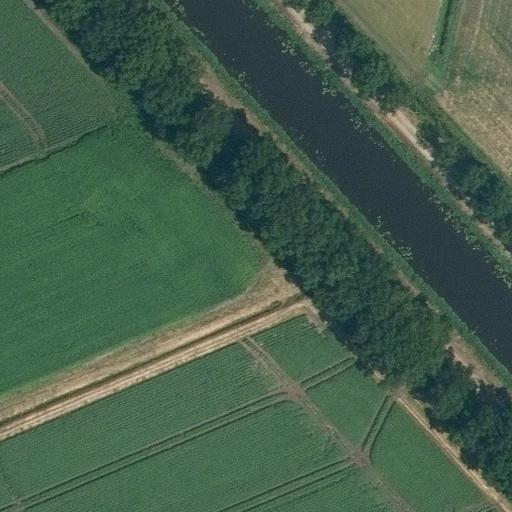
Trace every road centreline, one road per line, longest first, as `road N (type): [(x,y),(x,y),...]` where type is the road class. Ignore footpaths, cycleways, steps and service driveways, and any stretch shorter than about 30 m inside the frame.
road 1 (track): [(114,0),(511,426)]
road 2 (track): [(511,223),(305,0)]
